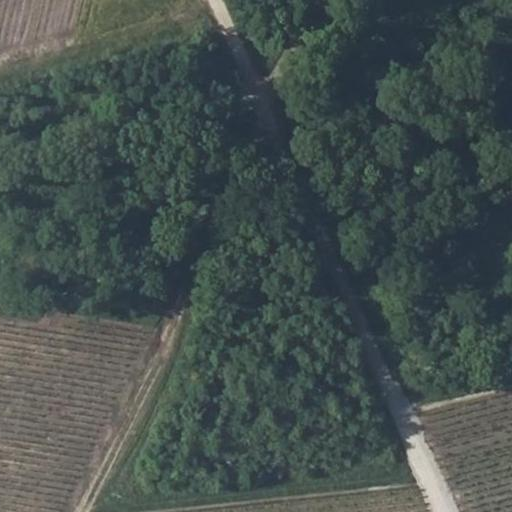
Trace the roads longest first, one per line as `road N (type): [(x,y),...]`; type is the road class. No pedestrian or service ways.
road 1 (track): [(443,511),(215,0)]
road 2 (track): [(75,511),(165,319),(214,180),(237,49)]
